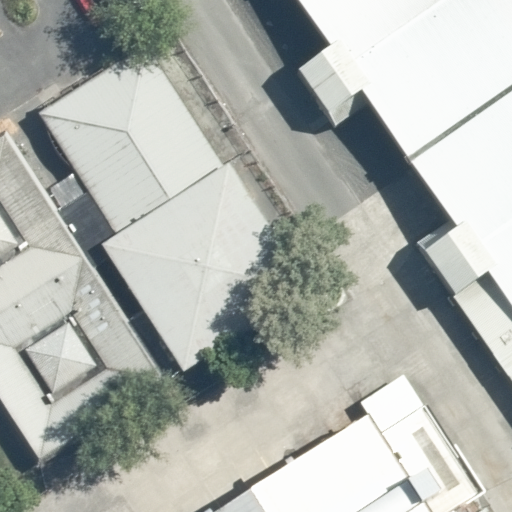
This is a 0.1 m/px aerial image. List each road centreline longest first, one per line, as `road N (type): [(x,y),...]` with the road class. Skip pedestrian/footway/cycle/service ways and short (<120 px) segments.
road 1 (unknown): [(508,511),(189,0)]
road 2 (unknown): [(391,324),(332,376),(132,502),(128,511)]
